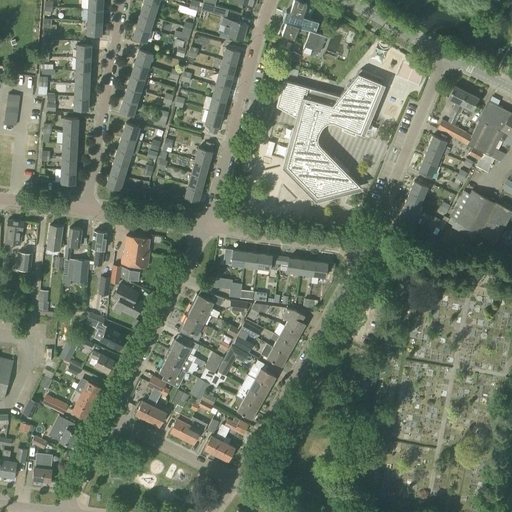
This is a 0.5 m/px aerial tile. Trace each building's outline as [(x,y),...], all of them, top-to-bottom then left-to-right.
[(102,9),(102,0),(88,0),(88,8),(102,9)] [(153,17),(157,4),(144,0),(140,13),(153,17)] [(213,13),(215,6),(215,5),(203,0),(201,10),(213,13)] [(315,32),(318,22),(311,19),(310,19),(310,18),(309,18),(309,17),(308,17),(307,17),(306,17),(305,18),(302,17),(304,11),(305,10),(306,10),(307,9),(308,8),(310,1),(306,0),(293,0),(290,12),(286,10),(282,20),(286,22),(281,34),(294,38),(298,26),(310,31),(303,49),(302,52),(310,54),(312,49),(320,52),(325,36),(315,32)] [(101,22),(102,9),(88,8),(88,21),(101,22)] [(149,29),(153,17),(140,13),(136,25),(149,29)] [(242,39),(246,24),(234,21),(235,19),(224,15),(222,23),(227,25),(224,33),(219,32),(242,39)] [(43,26),(56,27),(56,25),(51,24),(52,19),(44,18),(43,26)] [(100,35),(101,22),(88,21),(87,34),(100,35)] [(182,30),(190,32),(193,24),(185,21),(182,30)] [(145,42),(149,29),(136,25),(132,38),(145,42)] [(56,31),(56,27),(43,26),(42,34),(53,35),(54,31),(56,31)] [(188,40),(190,32),(182,30),(180,38),(188,40)] [(76,57),(90,58),(90,45),(77,44),(76,57)] [(222,60),(235,63),(239,51),(226,47),(222,60)] [(292,52),(289,51),(289,50),(282,47),(279,54),(297,62),(300,55),(293,52),(292,52)] [(135,62),(148,66),(152,53),(139,49),(135,62)] [(89,71),(90,58),(76,57),(76,70),(89,71)] [(232,76),(235,63),(222,60),(219,72),(232,76)] [(144,78),(148,66),(135,62),(131,74),(144,78)] [(289,67),(287,73),(297,76),(298,70),(289,67)] [(382,80),(383,78),(361,69),(339,96),(285,81),(283,80),(276,106),(299,119),(286,165),(286,166),(316,196),(317,196),(357,186),(358,185),(359,185),(346,172),(348,171),(349,171),(334,156),(333,159),(319,145),(318,144),(318,142),(317,141),(317,139),(317,138),(317,136),(321,128),(322,127),(323,125),(324,124),(326,123),(328,122),(329,122),(331,122),(333,122),(343,126),(341,130),(355,136),(356,132),(360,133),(382,80)] [(89,84),(89,71),(76,70),(75,83),(89,84)] [(228,89),(232,76),(219,72),(215,85),(228,89)] [(140,91),(144,78),(131,74),(127,86),(140,91)] [(89,84),(75,83),(71,83),(70,88),(75,89),(74,96),(88,97),(89,84)] [(225,101),(228,89),(215,85),(212,97),(225,101)] [(454,85),(448,97),(456,102),(452,108),(456,111),(467,92),(454,85)] [(136,103),(140,91),(127,86),(123,99),(136,103)] [(467,92),(456,111),(460,113),(469,117),(478,98),(467,92)] [(46,102),(55,102),(55,95),(53,94),(53,93),(47,93),(46,102)] [(87,110),(88,97),(74,96),(74,109),(87,110)] [(221,114),(225,101),(212,97),(208,110),(221,114)] [(132,115),(136,103),(123,99),(119,111),(132,115)] [(55,104),(55,102),(46,102),(46,111),(55,111),(56,104),(55,104)] [(500,128),(510,114),(487,103),(471,135),(466,132),(461,141),(467,144),(472,147),(468,153),(479,159),(480,159),(483,152),(491,157),(495,148),(499,138),(503,129),(500,128)] [(164,128),(168,112),(160,110),(158,119),(154,118),(153,125),(164,128)] [(216,133),(221,114),(208,110),(205,122),(212,124),(210,131),(216,133)] [(503,129),(499,138),(511,146),(511,143),(511,116),(511,115),(510,114),(500,128),(503,129)] [(63,130),(77,131),(77,118),(64,117),(63,130)] [(445,132),(450,123),(447,122),(442,119),(437,128),(445,132)] [(122,135),(135,139),(139,127),(126,122),(122,135)] [(454,126),(450,123),(445,132),(461,141),(466,132),(454,126)] [(76,144),(77,131),(63,130),(63,143),(76,144)] [(0,145),(0,170),(34,174),(38,138),(8,135),(6,147),(0,145)] [(131,151),(135,139),(122,135),(118,147),(131,151)] [(428,147),(440,152),(445,140),(433,135),(428,147)] [(151,144),(159,146),(160,141),(161,137),(157,136),(156,140),(152,139),(151,144)] [(271,156),(274,142),(268,141),(265,154),(271,156)] [(195,160),(208,163),(211,151),(213,144),(207,142),(205,149),(198,147),(195,160)] [(75,157),(76,144),(63,143),(62,157),(75,157)] [(127,164),(131,151),(118,147),(114,160),(127,164)] [(435,164),(440,152),(428,147),(423,159),(435,164)] [(495,148),(491,157),(501,162),(506,154),(495,148)] [(155,160),(157,152),(148,150),(146,157),(155,160)] [(75,170),(75,157),(62,157),(61,170),(75,170)] [(476,166),(477,164),(466,158),(463,162),(470,166),(468,171),(472,173),(476,166)] [(431,176),(435,164),(423,159),(418,171),(431,176)] [(477,164),(476,166),(487,172),(491,165),(480,159),(479,159),(477,164)] [(123,176),(127,164),(114,160),(110,172),(123,176)] [(204,176),(208,163),(195,160),(191,172),(204,176)] [(75,170),(61,170),(57,169),(57,175),(61,175),(61,183),(74,183),(75,170)] [(460,169),(458,173),(465,177),(467,173),(460,169)] [(119,189),(123,176),(110,172),(106,185),(119,189)] [(201,189),(204,176),(191,172),(188,185),(201,189)] [(458,173),(455,178),(462,182),(465,177),(458,173)] [(511,194),(511,181),(507,179),(501,187),(511,194)] [(142,192),(143,192),(146,193),(150,193),(150,188),(148,188),(149,182),(149,181),(143,180),(142,192)] [(409,194),(421,198),(427,186),(414,180),(409,194)] [(197,201),(201,189),(188,185),(184,198),(197,201)] [(470,194),(463,190),(449,215),(451,216),(448,222),(453,225),(452,226),(466,233),(469,228),(479,233),(478,234),(495,243),(511,211),(511,210),(495,201),(494,202),(472,190),(470,194)] [(419,205),(421,198),(409,194),(404,206),(416,211),(417,210),(421,212),(423,207),(419,205)] [(443,201),(440,205),(447,209),(450,205),(443,201)] [(440,205),(438,210),(445,214),(447,209),(440,205)] [(412,222),(416,211),(404,206),(396,224),(403,226),(405,219),(412,222)] [(442,220),(435,217),(432,221),(439,225),(438,228),(442,230),(447,221),(443,219),(442,220)] [(20,244),(23,221),(8,219),(5,242),(20,244)] [(59,250),(62,227),(49,225),(46,248),(59,250)] [(79,247),(81,229),(69,228),(67,245),(65,245),(64,259),(62,285),(69,286),(70,279),(72,280),(87,281),(89,261),(69,259),(71,246),(79,247)] [(500,239),(509,244),(511,239),(511,232),(506,229),(500,239)] [(104,250),(106,233),(94,231),(91,248),(96,248),(93,264),(101,265),(103,249),(104,250)] [(147,267),(149,248),(148,248),(149,239),(126,235),(123,254),(122,254),(121,263),(147,267)] [(243,265),(245,252),(225,249),(224,256),(231,257),(230,263),(243,265)] [(256,267),(258,253),(245,252),(243,265),(256,267)] [(258,253),(256,267),(270,269),(270,268),(274,269),(275,263),(277,263),(278,256),(258,253)] [(18,255),(15,271),(28,272),(30,257),(18,255)] [(63,257),(55,256),(54,268),(62,269),(63,257)] [(299,273),(301,259),(280,256),(279,263),(281,263),(280,270),(286,271),(299,273)] [(312,275),(314,261),(301,259),(299,273),(312,275)] [(314,261),(312,275),(325,276),(326,270),(334,271),(335,264),(314,261)] [(130,281),(131,271),(120,266),(121,265),(112,264),(110,282),(118,283),(119,276),(130,281)] [(108,301),(110,277),(100,276),(98,293),(104,294),(104,301),(108,301)] [(240,289),(241,289),(242,283),(230,281),(228,296),(239,297),(240,289)] [(135,317),(142,302),(129,296),(132,289),(120,283),(113,298),(118,300),(117,303),(123,306),(121,310),(135,317)] [(253,291),(241,289),(240,289),(239,297),(252,299),(253,291)] [(207,313),(217,318),(220,312),(210,307),(213,302),(198,294),(196,294),(190,304),(207,313)] [(248,311),(251,303),(247,302),(230,299),(229,310),(245,312),(246,310),(248,311)] [(48,302),(39,302),(38,309),(48,310),(48,302)] [(250,311),(257,315),(262,304),(254,303),(250,311)] [(202,323),(207,313),(190,304),(185,315),(202,323)] [(284,325),(300,335),(304,328),(303,327),(305,323),(300,321),(304,314),(294,309),(286,308),(281,316),(287,320),(284,325)] [(254,320),(257,315),(250,311),(247,316),(254,320)] [(101,324),(104,318),(90,312),(86,320),(96,324),(101,326),(101,324)] [(199,330),(202,323),(185,315),(182,322),(183,323),(181,327),(186,329),(183,334),(198,341),(201,334),(200,331),(199,330)] [(257,337),(260,330),(244,321),(240,328),(257,337)] [(101,326),(96,324),(95,328),(97,329),(93,337),(99,340),(99,341),(119,351),(126,335),(106,325),(106,326),(101,324),(101,326)] [(234,337),(238,328),(231,324),(226,333),(234,337)] [(294,345),(300,335),(284,325),(278,336),(294,345)] [(247,332),(239,328),(231,343),(246,352),(250,344),(243,340),(247,332)] [(278,336),(273,333),(270,338),(275,341),(272,346),(288,356),(294,345),(278,336)] [(89,349),(92,343),(81,338),(78,344),(89,349)] [(185,357),(184,358),(193,362),(196,357),(187,352),(190,347),(173,338),(168,349),(185,357)] [(76,346),(67,341),(59,356),(68,361),(70,359),(76,346)] [(224,354),(229,344),(222,341),(217,350),(224,354)] [(282,366),(288,356),(272,346),(266,357),(282,366)] [(162,360),(179,368),(180,369),(186,372),(189,367),(182,363),(184,358),(185,357),(168,349),(162,360)] [(107,372),(113,360),(100,353),(92,350),(89,356),(97,360),(94,365),(107,372)] [(244,361),(248,355),(239,350),(235,356),(244,361)] [(204,367),(205,368),(214,372),(223,357),(212,351),(204,367)] [(223,361),(230,364),(233,359),(226,356),(223,361)] [(0,398),(3,399),(12,360),(0,357),(0,398)] [(68,361),(68,362),(80,368),(82,365),(70,359),(68,361)] [(178,388),(183,378),(177,375),(180,369),(179,368),(162,360),(159,367),(161,368),(159,372),(163,374),(160,379),(166,382),(178,388)] [(227,369),(230,364),(223,361),(220,366),(227,369)] [(76,376),(80,369),(69,363),(65,371),(76,376)] [(247,374),(271,387),(275,381),(273,380),(275,376),(260,368),(253,363),(247,374)] [(214,373),(214,372),(205,368),(200,378),(197,377),(209,383),(211,381),(215,373),(214,373)] [(265,398),(271,387),(247,374),(241,385),(265,398)] [(160,379),(151,375),(146,386),(152,390),(160,394),(164,386),(166,382),(160,379)] [(201,400),(205,392),(206,389),(207,389),(209,383),(197,377),(192,386),(204,392),(200,399),(201,400)] [(86,381),(81,378),(75,390),(76,391),(93,400),(100,387),(98,386),(99,384),(90,380),(89,382),(87,380),(86,381)] [(356,387),(355,392),(365,394),(368,382),(358,380),(358,381),(357,388),(356,387)] [(213,392),(217,385),(211,381),(209,383),(207,389),(213,392)] [(259,408),(265,398),(241,385),(235,395),(238,397),(242,399),(259,408)] [(170,389),(164,386),(160,394),(166,396),(170,389)] [(176,404),(182,391),(176,389),(170,401),(176,404)] [(154,406),(160,394),(152,390),(146,402),(142,400),(135,414),(147,419),(154,406)] [(93,400),(76,391),(72,399),(76,401),(71,411),(85,417),(85,416),(87,417),(89,412),(88,411),(93,400)] [(182,391),(176,404),(183,407),(189,395),(182,391)] [(205,392),(201,400),(207,403),(212,405),(216,398),(205,392)] [(55,398),(46,394),(41,404),(50,409),(50,408),(63,414),(68,404),(55,398)] [(242,399),(238,397),(235,402),(239,405),(236,410),(253,419),(259,408),(242,399)] [(198,405),(205,409),(207,403),(201,400),(198,405)] [(195,411),(199,404),(193,401),(190,408),(195,411)] [(166,412),(154,406),(147,419),(159,425),(166,412)] [(190,420),(191,418),(179,412),(176,417),(169,431),(181,437),(190,420)] [(0,422),(8,422),(8,413),(0,413),(0,422)] [(207,424),(192,416),(191,418),(190,420),(181,437),(193,443),(198,433),(202,434),(207,424)] [(233,421),(229,428),(243,435),(249,424),(234,417),(232,421),(233,421)] [(233,421),(232,421),(227,418),(224,425),(221,423),(215,437),(211,435),(204,448),(216,454),(222,441),(223,441),(229,428),(233,421)] [(212,418),(206,429),(213,433),(219,421),(212,418)] [(41,438),(45,430),(32,423),(30,432),(41,438)] [(70,446),(76,433),(66,428),(56,423),(53,430),(62,434),(59,440),(70,446)] [(43,449),(47,441),(35,435),(31,443),(43,449)] [(234,447),(223,441),(222,441),(216,454),(227,460),(234,447)] [(25,462),(27,449),(17,447),(15,460),(25,462)] [(1,459),(0,467),(0,474),(13,477),(16,461),(8,460),(10,451),(3,450),(1,459)] [(51,468),(52,454),(36,452),(34,467),(32,479),(50,481),(51,469),(51,468)]
